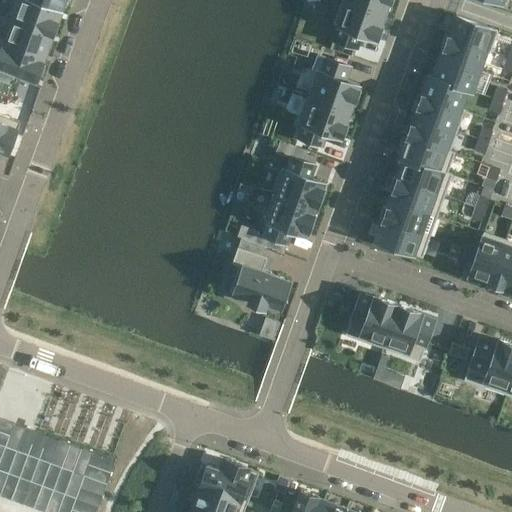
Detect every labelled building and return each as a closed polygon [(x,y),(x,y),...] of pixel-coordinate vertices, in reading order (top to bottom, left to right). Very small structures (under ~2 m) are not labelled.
[(33,0),(13,0),(7,17),(14,19),(14,18),(54,33),(62,10),(33,0)] [(33,0),(62,10),(65,0),(33,0)] [(346,0),(338,25),(333,39),(357,48),(362,34),(376,39),(385,13),(348,0),(346,0)] [(348,0),(385,13),(389,0),(348,0)] [(456,15),(448,36),(486,50),(494,28),(456,15)] [(6,40),(6,41),(45,55),(54,33),(14,18),(14,19),(6,40)] [(448,36),(441,57),(479,70),(486,50),(448,36)] [(0,37),(0,65),(37,79),(45,55),(6,41),(6,40),(0,37)] [(441,57),(434,77),(467,89),(472,91),(479,70),(441,57)] [(321,72),(312,98),(350,111),(360,85),(346,80),(350,67),(326,58),(321,72)] [(3,73),(0,80),(0,81),(11,85),(14,77),(3,73)] [(429,75),(422,96),(460,109),(467,89),(434,77),(429,75)] [(497,87),(493,98),(503,102),(507,90),(497,87)] [(422,96),(415,116),(453,130),(460,109),(422,96)] [(303,123),(298,137),(322,146),(327,132),(341,137),(350,111),(312,98),(303,123)] [(493,98),(489,109),(499,113),(503,102),(493,98)] [(0,114),(0,152),(7,156),(20,122),(0,114)] [(415,116),(408,136),(445,150),(453,130),(415,116)] [(483,128),(479,139),(488,142),(492,131),(483,128)] [(408,136),(400,158),(405,159),(405,158),(438,170),(439,169),(445,150),(408,136)] [(479,139),(475,150),(484,154),(488,142),(479,139)] [(286,170),(277,196),(315,209),(325,183),(311,178),(316,165),(291,156),(286,170)] [(405,159),(398,179),(435,192),(443,171),(439,169),(438,170),(405,158),(405,159)] [(490,166),(486,177),(496,181),(500,169),(490,166)] [(398,179),(390,199),(428,213),(435,192),(398,179)] [(480,195),(476,207),(485,210),(489,199),(480,195)] [(268,221),(263,235),(287,244),(292,230),(306,235),(315,209),(277,196),(268,221)] [(390,199),(383,219),(421,233),(428,213),(390,199)] [(511,208),(505,206),(501,215),(511,218),(511,208)] [(476,207),(472,218),(481,221),(485,210),(476,207)] [(383,219),(376,241),(413,254),(421,233),(383,219)] [(465,236),(461,247),(470,251),(475,239),(465,236)] [(482,236),(469,275),(490,282),(504,244),(482,236)] [(239,265),(230,290),(250,297),(249,302),(264,307),(266,303),(280,308),(289,281),(262,271),(267,258),(261,256),(265,246),(241,238),(232,263),(239,265)] [(511,246),(504,244),(490,282),(510,290),(511,285),(511,246)] [(461,247),(457,259),(467,262),(470,251),(461,247)] [(360,294),(346,334),(383,348),(398,305),(375,297),(374,299),(360,294)] [(398,305),(383,348),(420,361),(434,320),(421,315),(422,314),(398,305)] [(479,339),(464,380),(506,395),(511,378),(511,345),(499,341),(497,345),(479,339)] [(0,416),(0,493),(50,511),(94,511),(114,459),(0,416)] [(208,466),(201,485),(247,502),(258,472),(252,470),(253,468),(226,458),(221,470),(208,466)] [(279,475),(274,489),(285,493),(290,479),(279,475)] [(201,485),(192,509),(201,511),(243,511),(247,502),(201,485)] [(299,495),(292,511),(319,511),(324,500),(323,500),(319,498),(317,497),(318,497),(315,496),(307,493),(301,491),(299,495)] [(274,500),(270,511),(272,511),(277,511),(281,503),(274,500)] [(319,511),(346,511),(348,508),(345,507),(324,500),(319,511)]
